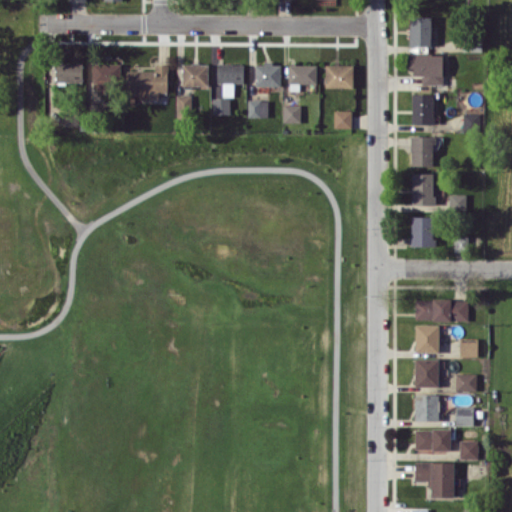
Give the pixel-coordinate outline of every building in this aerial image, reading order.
[(431,46),(431,16),(410,16),(410,46),(431,46)] [(422,84),(443,84),(442,53),(410,53),(410,75),(421,75),(422,84)] [(55,81),(82,82),(83,62),(56,62),(55,81)] [(94,62),(93,88),(118,89),(119,63),(94,62)] [(155,70),(127,70),(127,93),(140,93),(140,99),(159,99),(159,92),(167,91),(167,63),(155,64),(155,70)] [(183,63),(182,85),(208,85),(208,63),(183,63)] [(244,63),(217,63),(217,82),(223,82),(222,96),(234,96),(234,82),(243,82),(244,63)] [(280,85),(280,63),(255,63),(255,85),(280,85)] [(288,82),(316,82),(317,64),(289,64),(288,82)] [(353,87),(354,64),(325,64),(325,86),(353,87)] [(433,93),(412,93),(412,123),(433,123),(433,93)] [(191,95),(176,94),(176,117),(191,117),(191,95)] [(230,97),(212,98),(212,114),(230,114),(230,97)] [(267,117),(268,100),(248,99),(247,116),(267,117)] [(301,104),(283,104),(283,122),(300,122),(301,104)] [(61,125),(78,125),(79,110),(62,109),(61,125)] [(334,127),(352,127),(352,110),(334,109),(334,127)] [(411,165),(433,165),(433,135),(411,135),(411,165)] [(433,204),(433,172),(412,173),(412,204),(433,204)] [(466,194),(449,194),(449,208),(466,208),(466,194)] [(433,216),(412,215),(411,245),(433,246),(433,216)] [(452,237),(454,250),(470,248),(468,235),(452,237)] [(415,319),(468,320),(468,298),(415,298),(415,319)] [(415,351),(439,352),(439,324),(415,323),(415,351)] [(478,338),(460,338),(459,356),(477,356),(478,338)] [(415,386),(438,386),(438,358),(414,358),(415,386)] [(455,389),(477,390),(477,373),(456,372),(455,389)] [(438,393),(414,393),(414,420),(438,420),(438,393)] [(455,425),(474,425),(473,405),(455,406),(455,425)] [(450,450),(450,429),(415,428),(414,449),(450,450)] [(478,440),(460,440),(459,458),(477,458),(478,440)] [(454,461),(415,461),(415,482),(431,482),(431,496),(453,496),(454,461)]
